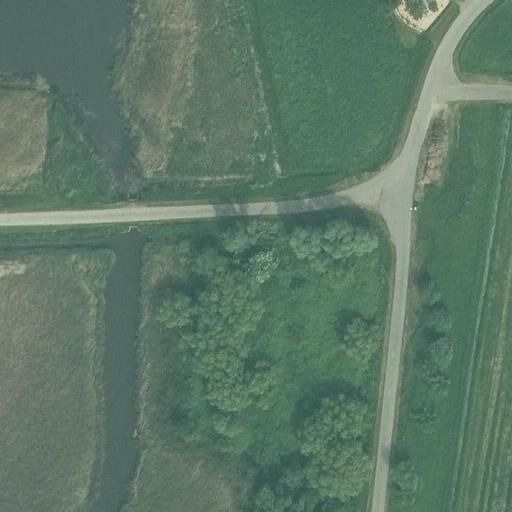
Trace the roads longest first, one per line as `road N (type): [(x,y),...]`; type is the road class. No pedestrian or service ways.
road 1 (unclassified): [(0,221),(408,198)]
road 2 (unclassified): [(376,511),(408,198)]
road 3 (unclassified): [(408,198),(439,61),(484,0)]
